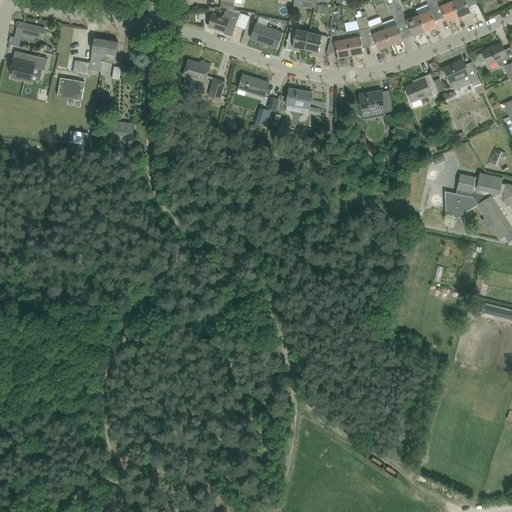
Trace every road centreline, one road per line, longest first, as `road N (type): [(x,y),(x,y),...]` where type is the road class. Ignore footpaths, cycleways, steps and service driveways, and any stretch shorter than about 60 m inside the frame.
road 1 (track): [(151,25),(158,43),(149,152),(154,191),(254,291),(286,346),(294,433),(276,511)]
road 2 (residential): [(511,16),(386,67),(335,74),(151,25)]
road 3 (residential): [(151,25),(6,1)]
